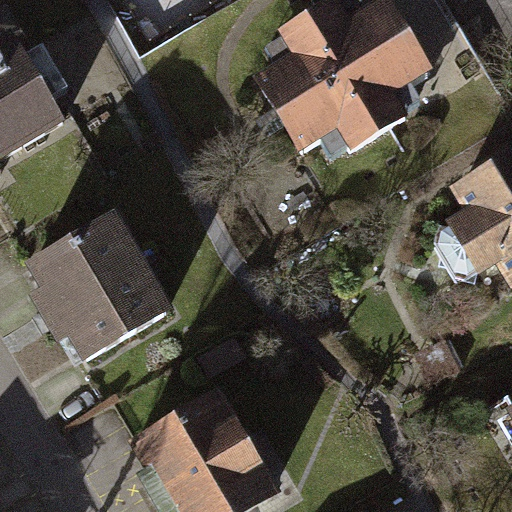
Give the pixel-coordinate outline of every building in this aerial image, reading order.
[(292,60),(257,82),(302,156),(337,135),(350,155),(405,121),(393,101),(429,78),(385,5),(349,27),(336,6),(280,40),(292,60)] [(21,59),(0,70),(0,187),(70,150),(21,59)] [(511,169),(402,225),(463,345),(511,320),(511,169)] [(118,207),(31,256),(61,308),(89,358),(175,309),(118,207)] [(217,401),(124,453),(157,511),(266,511),(277,507),(217,401)]
